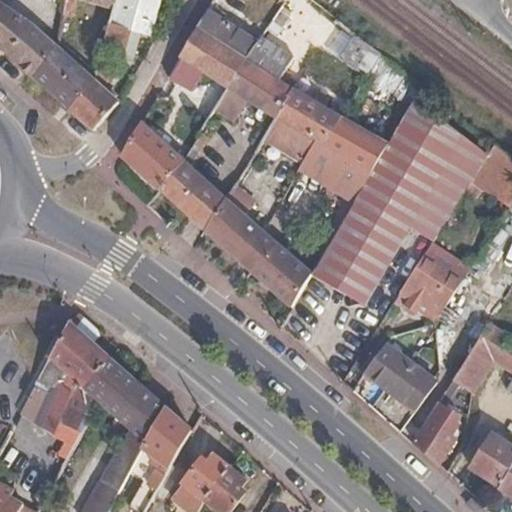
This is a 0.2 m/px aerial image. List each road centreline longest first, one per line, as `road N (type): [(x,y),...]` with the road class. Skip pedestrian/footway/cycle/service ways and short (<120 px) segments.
road 1 (secondary): [(429,511),(203,316),(19,193)]
road 2 (secondary): [(0,253),(68,274),(161,332),(368,511)]
road 3 (residential): [(183,0),(99,143),(71,168),(18,178)]
